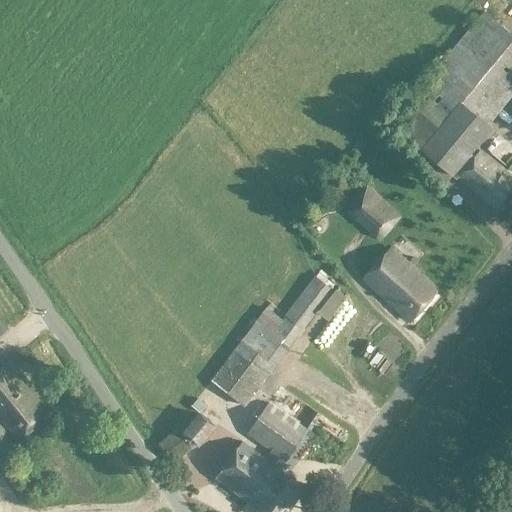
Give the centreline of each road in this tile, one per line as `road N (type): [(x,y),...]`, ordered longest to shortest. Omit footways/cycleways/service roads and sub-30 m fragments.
road 1 (unclassified): [(182,511),(0,242)]
road 2 (unclassified): [(321,511),(403,387),(511,253)]
